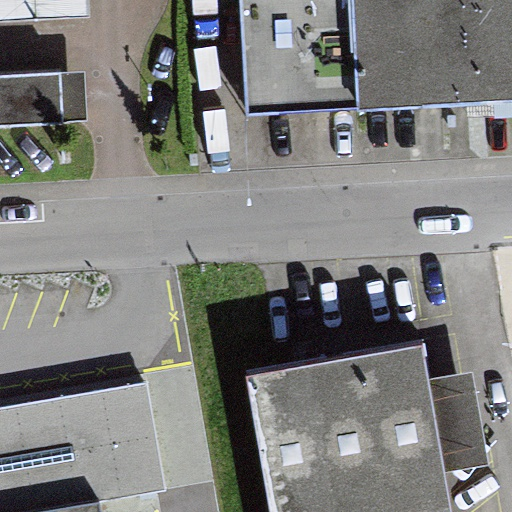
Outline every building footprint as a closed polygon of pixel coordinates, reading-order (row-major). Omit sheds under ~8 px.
[(102,0),(0,0),(0,37),(105,30),(102,0)] [(511,0),(242,0),(250,117),(511,101),(511,0)] [(98,80),(0,85),(0,147),(106,142),(98,80)] [(449,511),(422,345),(262,371),(284,511),(449,511)] [(0,511),(105,511),(104,505),(170,494),(150,380),(0,405),(0,511)]
